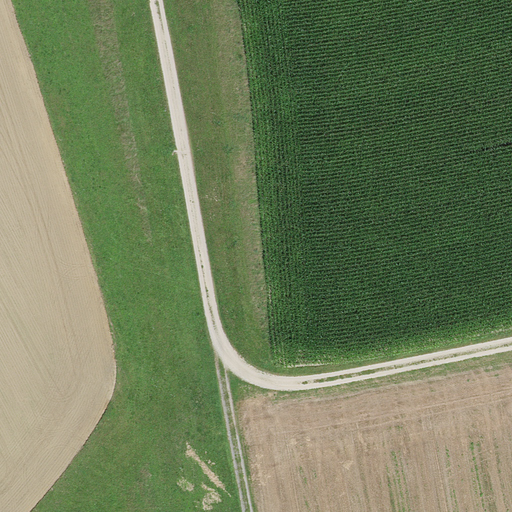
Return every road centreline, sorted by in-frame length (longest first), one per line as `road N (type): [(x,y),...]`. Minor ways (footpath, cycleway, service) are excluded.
road 1 (track): [(511,343),(291,383),(253,378),(219,346),(151,0)]
road 2 (track): [(249,511),(219,346)]
